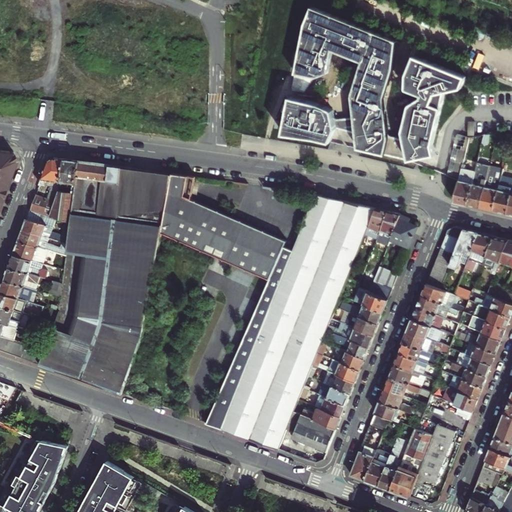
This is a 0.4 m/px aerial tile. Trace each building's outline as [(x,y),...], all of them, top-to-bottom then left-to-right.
[(280,133),(302,136),(333,143),(345,146),(358,149),(397,158),(422,156),(430,155),(426,145),(438,93),(454,88),(458,76),(406,56),(399,75),(399,101),(410,106),(410,107),(394,115),(390,133),(385,132),(380,94),(386,74),(387,67),(390,40),(349,24),(305,6),(298,23),(292,70),(312,74),(324,70),(325,69),(328,53),(357,58),(355,62),(343,79),(326,104),(315,99),(285,92),(280,133)] [(295,74),(293,91),(307,92),(308,75),(295,74)] [(458,134),(449,175),(461,178),(470,137),(458,134)] [(0,206),(18,158),(14,151),(0,149),(0,206)] [(59,190),(61,183),(65,159),(61,158),(55,157),(48,161),(40,184),(43,185),(44,184),(52,185),(48,199),(36,195),(30,210),(50,215),(59,190)] [(59,190),(50,215),(55,217),(65,220),(71,222),(79,161),(74,160),(65,159),(61,183),(70,184),(69,188),(65,188),(65,191),(59,190)] [(212,425),(222,429),(265,444),(279,449),(285,434),(295,411),(296,407),(309,376),(313,366),(313,364),(318,352),(323,341),(327,329),(329,325),(332,318),(337,306),(339,300),(347,282),(349,277),(360,247),(362,243),(376,208),(317,194),(295,250),(285,246),(288,240),(272,233),(209,205),(192,198),(193,194),(195,181),(196,176),(184,175),(127,167),(79,161),(71,222),(69,242),(67,255),(64,284),(62,298),(60,311),(46,350),(41,364),(112,390),(122,393),(142,336),(162,231),(271,279),(207,424),(212,425)] [(465,162),(460,180),(456,201),(465,203),(469,204),(476,175),(477,169),(467,167),(468,163),(465,162)] [(481,177),(484,163),(479,162),(477,169),(476,175),(481,177)] [(481,207),(491,165),(484,163),(481,177),(476,175),(469,204),(477,206),(481,207)] [(504,168),(491,165),(481,207),(490,209),(494,210),(503,173),(504,168)] [(509,174),(503,173),(494,210),(504,212),(508,213),(511,192),(511,169),(510,169),(509,174)] [(381,229),(389,211),(385,210),(376,208),(362,243),(369,245),(371,238),(377,240),(381,229)] [(50,215),(30,210),(28,217),(23,229),(50,237),(52,230),(54,225),(52,225),(55,217),(50,215)] [(396,213),(389,211),(381,229),(385,231),(380,242),(388,245),(391,239),(401,215),(401,214),(396,213)] [(401,215),(391,239),(410,246),(414,235),(418,226),(409,222),(410,218),(401,215)] [(71,222),(65,220),(63,233),(61,240),(69,242),(71,222)] [(451,225),(447,234),(461,239),(465,229),(459,227),(451,225)] [(22,234),(19,240),(47,248),(48,243),(50,237),(23,229),(22,234)] [(385,231),(381,229),(377,240),(380,242),(385,231)] [(461,239),(455,253),(453,260),(451,266),(458,269),(460,262),(467,265),(480,232),(476,231),(465,229),(461,239)] [(63,233),(52,230),(50,237),(61,240),(63,233)] [(480,232),(467,265),(465,269),(473,272),(477,262),(483,265),(495,236),(489,234),(480,232)] [(461,239),(447,234),(445,240),(442,248),(455,253),(461,239)] [(483,265),(481,270),(495,275),(501,261),(509,239),(505,238),(495,236),(483,265)] [(511,239),(509,239),(501,261),(511,264),(511,239)] [(47,248),(19,240),(17,246),(14,254),(40,262),(44,263),(46,257),(42,255),(44,251),(48,252),(49,253),(50,249),(47,248)] [(47,248),(50,249),(61,253),(67,255),(69,242),(61,240),(60,247),(48,243),(47,248)] [(439,255),(453,260),(455,253),(442,248),(440,253),(439,255)] [(40,262),(14,254),(12,260),(10,266),(41,277),(46,278),(48,271),(42,269),(38,268),(40,262)] [(437,259),(436,262),(450,268),(451,266),(453,260),(439,255),(437,259)] [(434,266),(433,269),(447,275),(450,268),(436,262),(434,266)] [(8,272),(5,279),(24,285),(26,280),(38,284),(41,277),(10,266),(8,272)] [(374,281),(393,288),(396,282),(399,274),(380,266),(374,281)] [(431,273),(430,276),(444,282),(447,275),(433,269),(431,273)] [(429,280),(427,284),(441,289),(444,282),(430,276),(429,280)] [(24,285),(5,279),(3,284),(0,292),(29,301),(32,291),(37,293),(38,290),(37,289),(24,285)] [(26,280),(24,285),(37,289),(38,284),(26,280)] [(393,288),(374,281),(370,291),(389,299),(391,293),(393,288)] [(64,284),(57,282),(55,295),(62,298),(64,284)] [(389,299),(370,291),(351,284),(346,296),(365,304),(384,311),(387,304),(389,299)] [(422,295),(441,303),(449,306),(465,312),(465,311),(466,308),(454,303),(457,295),(455,295),(441,289),(427,284),(425,290),(422,295)] [(491,285),(488,294),(502,299),(505,291),(491,285)] [(472,293),(458,288),(455,295),(457,295),(469,300),(472,293)] [(511,293),(505,291),(502,299),(511,303),(511,293)] [(29,301),(0,292),(0,304),(23,312),(25,306),(43,311),(44,306),(34,303),(29,301)] [(511,303),(502,299),(488,294),(485,300),(477,297),(475,302),(480,304),(511,316),(511,313),(511,303)] [(60,311),(62,298),(55,295),(53,295),(51,308),(60,311)] [(441,303),(422,295),(421,299),(418,306),(443,316),(446,318),(448,314),(446,314),(447,310),(440,307),(441,303)] [(384,311),(365,304),(363,309),(360,308),(361,307),(354,304),(354,305),(344,301),(344,302),(339,300),(337,306),(379,323),(382,315),(384,311)] [(23,312),(0,304),(0,320),(19,327),(23,312)] [(480,304),(476,315),(507,327),(510,320),(511,316),(480,304)] [(379,323),(337,306),(332,318),(338,320),(339,321),(342,315),(351,318),(348,324),(374,335),(377,327),(379,323)] [(416,312),(413,318),(438,328),(443,316),(418,306),(416,312)] [(484,328),(483,332),(502,339),(505,331),(507,327),(476,315),(465,311),(465,312),(462,317),(474,322),(474,324),(484,328)] [(438,328),(413,318),(411,323),(408,331),(418,335),(419,333),(427,336),(427,337),(443,344),(444,341),(446,342),(447,339),(439,336),(442,330),(438,328)] [(19,327),(0,320),(0,334),(3,336),(10,338),(14,340),(19,327)] [(342,322),(339,328),(345,331),(348,324),(342,322)] [(374,335),(348,324),(345,331),(339,328),(335,327),(329,325),(327,329),(334,332),(370,346),(373,338),(374,335)] [(418,335),(408,331),(407,335),(404,342),(432,353),(435,344),(442,346),(441,349),(448,352),(450,347),(451,347),(443,344),(427,337),(427,336),(419,333),(418,335)] [(350,347),(348,351),(365,358),(368,351),(370,346),(334,332),(331,339),(350,347)] [(467,340),(474,343),(497,352),(500,346),(502,339),(483,332),(481,336),(477,335),(470,332),(467,340)] [(10,338),(3,336),(0,341),(0,349),(1,350),(5,351),(10,338)] [(14,340),(10,338),(5,351),(10,353),(14,354),(18,341),(14,340)] [(23,358),(27,344),(18,341),(14,354),(19,356),(23,358)] [(330,344),(323,341),(318,352),(325,355),(330,344)] [(403,345),(400,352),(425,362),(426,358),(443,365),(446,359),(446,358),(432,353),(404,342),(403,345)] [(451,347),(450,347),(456,350),(463,352),(465,349),(465,348),(452,343),(451,347)] [(497,352),(474,343),(473,346),(469,345),(467,350),(465,349),(463,352),(464,353),(492,364),(495,356),(497,352)] [(38,347),(27,344),(23,358),(27,359),(33,361),(38,347)] [(41,364),(46,350),(38,347),(33,361),(36,363),(41,364)] [(347,351),(337,347),(335,351),(345,355),(347,351)] [(492,364),(464,353),(461,360),(453,357),(456,350),(450,347),(448,352),(446,358),(446,359),(453,362),(488,375),(491,368),(492,364)] [(345,355),(335,351),(335,352),(333,351),(330,357),(333,359),(361,370),(364,361),(365,358),(348,351),(347,351),(345,355)] [(313,364),(325,369),(330,357),(325,355),(318,352),(313,364)] [(398,356),(395,364),(421,375),(422,375),(424,372),(421,371),(425,362),(400,352),(398,356)] [(329,371),(330,371),(356,381),(359,374),(361,370),(333,359),(329,371)] [(449,373),(453,365),(453,362),(446,359),(443,365),(442,369),(441,370),(449,373)] [(488,375),(453,362),(453,365),(455,366),(454,368),(466,373),(463,379),(483,387),(486,380),(488,375)] [(393,370),(390,376),(432,393),(433,390),(434,387),(429,385),(428,387),(422,385),(417,383),(421,375),(395,364),(393,370)] [(442,369),(436,367),(431,379),(437,381),(438,379),(441,370),(442,369)] [(356,381),(330,371),(328,375),(330,376),(327,383),(333,386),(351,393),(354,386),(356,381)] [(483,387),(463,379),(450,373),(447,382),(438,379),(437,381),(453,388),(479,398),(482,390),(483,387)] [(422,375),(421,375),(417,383),(422,385),(424,379),(430,381),(431,379),(422,375)] [(432,393),(390,376),(388,382),(386,387),(395,391),(395,392),(403,395),(406,388),(408,390),(416,393),(419,394),(419,393),(430,398),(432,393)] [(0,395),(9,399),(16,388),(16,387),(0,381),(0,395)] [(322,395),(327,397),(347,405),(350,397),(351,393),(333,386),(331,390),(324,387),(321,392),(318,391),(317,393),(322,395)] [(395,391),(386,387),(383,393),(381,400),(401,408),(419,415),(422,417),(425,412),(414,408),(413,407),(403,403),(400,404),(403,395),(395,392),(395,391)] [(413,399),(416,393),(408,390),(406,388),(403,395),(413,399)] [(479,398),(453,388),(450,396),(433,390),(432,393),(474,410),(477,403),(479,398)] [(327,397),(322,395),(318,407),(319,407),(320,408),(321,405),(323,406),(327,397)] [(347,405),(327,397),(323,406),(321,405),(320,408),(342,416),(345,409),(347,405)] [(376,412),(390,418),(400,421),(401,419),(398,417),(401,408),(381,400),(378,406),(376,412)] [(304,410),(303,414),(337,428),(340,421),(342,416),(320,408),(319,407),(316,414),(305,409),(304,410)] [(337,428),(303,414),(295,411),(285,434),(301,441),(300,443),(303,444),(304,442),(328,451),(335,435),(337,428)] [(372,424),(385,430),(390,418),(376,412),(374,417),(372,424)] [(511,414),(506,412),(502,421),(496,436),(511,441),(511,414)] [(416,428),(418,429),(422,417),(419,415),(414,427),(416,428)] [(435,483),(456,431),(438,425),(434,435),(418,477),(423,479),(435,483)] [(416,428),(402,461),(391,489),(403,493),(410,496),(418,477),(434,435),(418,429),(416,428)] [(511,441),(496,436),(495,439),(492,447),(511,455),(511,441)] [(391,489),(402,461),(397,459),(405,440),(398,437),(390,457),(380,485),(388,488),(391,489)] [(14,493),(3,511),(39,511),(56,483),(63,464),(67,452),(69,445),(43,440),(42,442),(38,450),(34,457),(19,485),(14,493)] [(42,442),(33,440),(29,449),(38,450),(42,442)] [(363,452),(361,451),(359,456),(352,475),(365,480),(377,450),(366,445),(363,452)] [(490,451),(487,459),(507,467),(511,468),(511,455),(492,447),(490,451)] [(377,450),(365,480),(374,483),(380,485),(390,457),(380,453),(381,451),(377,449),(377,450)] [(26,453),(11,480),(19,485),(34,457),(26,453)] [(486,462),(484,466),(498,472),(503,474),(507,467),(487,459),(486,462)] [(135,479),(136,477),(108,461),(106,464),(79,511),(117,511),(120,506),(135,479)] [(498,472),(484,466),(483,469),(482,473),(495,478),(498,472)] [(499,511),(505,501),(498,497),(502,488),(510,492),(511,487),(511,468),(507,467),(503,474),(497,487),(494,491),(483,511),(499,511)] [(479,480),(476,488),(483,492),(484,489),(491,492),(492,490),(494,485),(497,487),(503,474),(498,472),(495,478),(493,485),(479,480)] [(493,485),(495,478),(482,473),(480,476),(479,480),(493,485)] [(418,477),(410,496),(413,497),(416,498),(423,479),(418,477)] [(143,483),(135,479),(120,506),(128,510),(143,483)] [(511,511),(511,487),(510,492),(505,501),(499,511),(511,511)] [(483,492),(476,488),(467,510),(467,511),(483,511),(494,491),(492,490),(491,492),(489,495),(483,492)] [(498,497),(505,501),(510,492),(502,488),(498,497)] [(0,511),(1,511),(3,511),(14,493),(6,489),(0,500),(0,501),(4,503),(0,510),(0,511)]
